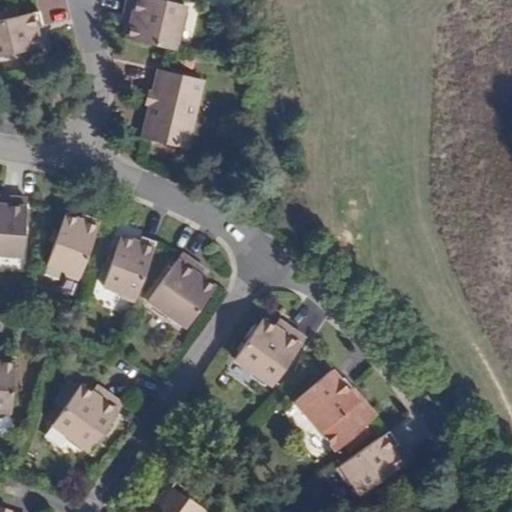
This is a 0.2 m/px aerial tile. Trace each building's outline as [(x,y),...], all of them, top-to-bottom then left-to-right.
[(125,38),(176,50),(187,5),(166,0),(125,0),(122,15),(130,17),(127,26),(125,38)] [(0,56),(11,54),(23,50),(41,45),(38,29),(42,28),(39,12),(0,21),(0,56)] [(119,24),(127,26),(130,17),(122,15),(119,24)] [(23,50),(11,54),(13,62),(24,58),(23,50)] [(157,69),(140,139),(187,151),(204,81),(189,77),(190,73),(172,69),(172,72),(157,69)] [(37,90),(42,109),(46,109),(46,106),(61,103),(57,85),(37,90)] [(26,200),(3,198),(3,204),(0,204),(0,256),(21,258),(26,200)] [(56,232),(52,242),(44,268),(64,275),(63,278),(78,283),(99,220),(83,215),(81,219),(63,213),(56,232)] [(46,240),(52,242),(56,232),(49,230),(46,240)] [(133,303),(156,241),(140,235),(137,241),(119,235),(114,252),(110,262),(101,288),(120,295),(119,298),(133,303)] [(110,262),(114,252),(107,250),(103,260),(110,262)] [(214,285),(204,278),(197,274),(201,266),(180,252),(146,301),(184,328),(214,285)] [(197,274),(204,278),(208,271),(201,266),(197,274)] [(305,337),(284,322),(279,329),(273,325),(262,317),(232,360),(270,387),(305,337)] [(279,329),(284,322),(278,317),(273,325),(279,329)] [(13,361),(1,360),(0,360),(0,413),(9,415),(13,361)] [(359,401),(350,389),(332,368),(292,404),(334,452),(373,418),(374,414),(373,410),(363,398),(359,401)] [(123,403),(104,389),(99,396),(93,392),(80,383),(50,427),(88,454),(123,403)] [(99,396),(104,389),(98,385),(93,392),(99,396)] [(354,386),(350,389),(359,401),(363,398),(354,386)] [(347,480),(357,495),(379,480),(386,475),(404,462),(394,448),(398,445),(388,431),(335,469),(344,482),(347,480)] [(139,511),(199,511),(202,508),(196,504),(170,488),(174,482),(163,474),(154,486),(162,491),(149,510),(144,507),(139,511)] [(386,475),(379,480),(383,487),(391,481),(386,475)] [(199,499),(174,482),(170,488),(196,504),(199,499)]
